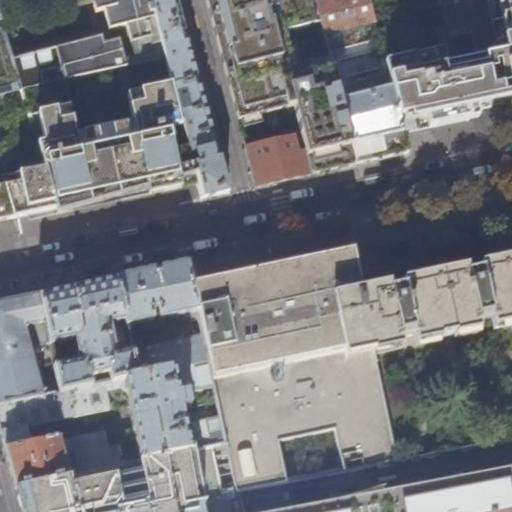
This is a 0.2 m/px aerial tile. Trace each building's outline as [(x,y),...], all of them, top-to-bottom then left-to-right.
[(158,33),(149,0),(90,0),(94,14),(103,12),(109,31),(125,27),(132,50),(160,44),(158,33)] [(181,23),(175,0),(149,0),(158,33),(160,44),(164,59),(171,85),(172,89),(196,81),(181,23)] [(355,166),(313,0),(205,0),(256,188),(310,176),(303,152),(296,153),(292,138),(264,144),(255,111),(315,96),(318,107),(317,107),(334,171),(355,166)] [(386,76),(366,0),(313,0),(355,166),(406,155),(401,132),(386,76)] [(484,107),(481,90),(511,84),(511,90),(511,0),(493,0),(505,58),(432,73),(431,67),(386,76),(401,132),(465,119),(462,111),(484,107)] [(505,58),(493,0),(482,0),(492,46),(473,50),(475,57),(437,65),(436,58),(429,60),(431,67),(432,73),(505,58)] [(123,61),(118,41),(102,45),(101,38),(12,61),(21,93),(125,68),(123,61)] [(164,59),(160,44),(132,50),(134,58),(123,61),(125,68),(164,59)] [(217,155),(196,81),(172,89),(196,185),(200,200),(228,194),(217,155)] [(116,202),(196,185),(172,89),(171,85),(142,91),(145,104),(131,107),(135,122),(132,123),(132,126),(136,125),(142,152),(152,149),(154,155),(73,172),(71,166),(83,163),(77,138),(80,138),(79,134),(77,135),(73,119),(59,122),(56,109),(29,115),(43,167),(0,176),(3,185),(2,186),(11,218),(27,214),(28,220),(116,202)] [(0,220),(11,218),(2,186),(0,186),(0,220)] [(310,259),(190,284),(196,311),(201,337),(206,362),(223,443),(233,493),(284,484),(286,483),(278,443),(335,431),(343,472),(395,461),(371,343),(511,312),(511,265),(462,276),(402,288),(361,297),(351,250),(310,259)] [(160,270),(115,279),(126,337),(132,336),(130,326),(139,324),(142,332),(163,327),(161,319),(196,311),(190,284),(186,264),(160,270)] [(75,287),(40,295),(50,344),(73,339),(77,360),(54,365),(59,393),(134,377),(129,352),(126,337),(115,279),(75,287)] [(50,344),(40,295),(0,303),(0,405),(41,397),(29,351),(50,347),(50,344)] [(201,337),(129,352),(134,377),(206,362),(201,337)] [(223,443),(206,362),(134,377),(59,393),(41,397),(0,405),(0,435),(1,441),(14,488),(120,465),(116,446),(107,447),(103,432),(59,440),(58,438),(29,443),(26,427),(127,406),(139,461),(189,451),(203,448),(223,443)] [(511,437),(395,461),(343,472),(339,473),(341,480),(345,498),(289,508),(285,490),(284,484),(233,493),(224,495),(227,511),(507,511),(511,511),(511,437)] [(18,503),(20,511),(227,511),(224,495),(214,497),(203,448),(189,451),(139,461),(120,465),(14,488),(18,503)] [(285,490),(341,480),(339,473),(286,483),(284,484),(285,490)]
